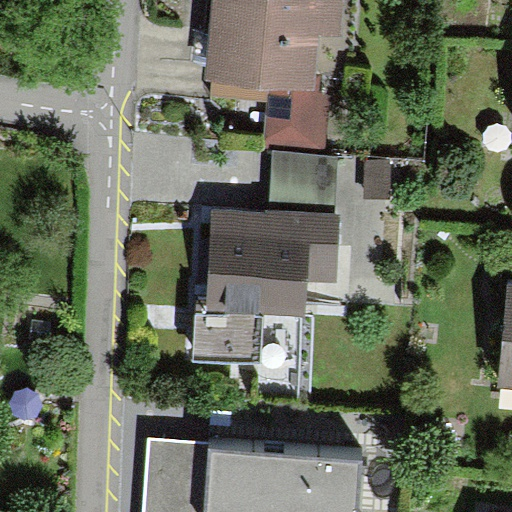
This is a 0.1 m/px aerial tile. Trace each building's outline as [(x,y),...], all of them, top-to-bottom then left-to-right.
[(345,0),(215,0),(207,80),(215,81),(310,88),(314,29),(344,31),(345,0)] [(310,88),(215,81),(213,98),(270,103),(267,145),(327,150),(332,90),(310,88)] [(337,157),(275,154),(272,209),(334,212),(337,157)] [(210,312),(197,311),(195,362),(263,365),(265,313),(300,315),(301,273),(332,275),(334,212),(272,209),(213,208),(210,312)] [(511,362),(511,262),(508,262),(500,362),(511,362)] [(358,511),(362,453),(214,443),(154,439),(149,511),(205,511),(206,509),(251,511),(358,511)]
